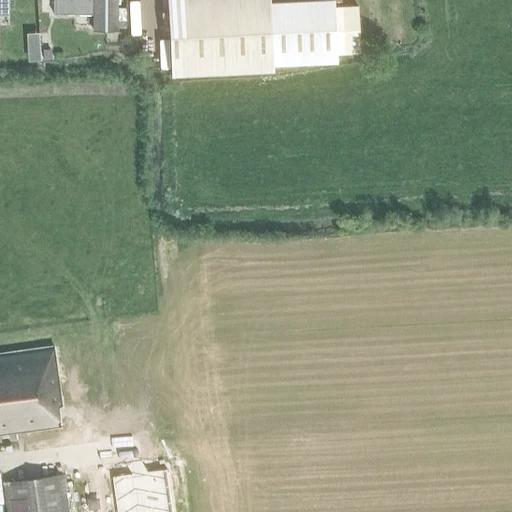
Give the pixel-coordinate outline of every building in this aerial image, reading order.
[(117,32),(117,0),(53,0),(53,15),(93,16),(93,31),(117,32)] [(166,0),(167,10),(169,38),(170,68),(170,74),(272,69),(272,63),(336,60),(336,55),(333,7),(332,0),(291,0),(269,1),(268,0),(166,0)] [(40,34),(42,59),(52,58),(50,33),(40,34)] [(58,404),(61,404),(53,345),(0,352),(0,434),(61,427),(58,404)] [(169,511),(163,464),(108,471),(113,511),(169,511)] [(5,511),(65,511),(61,477),(2,484),(5,511)]
